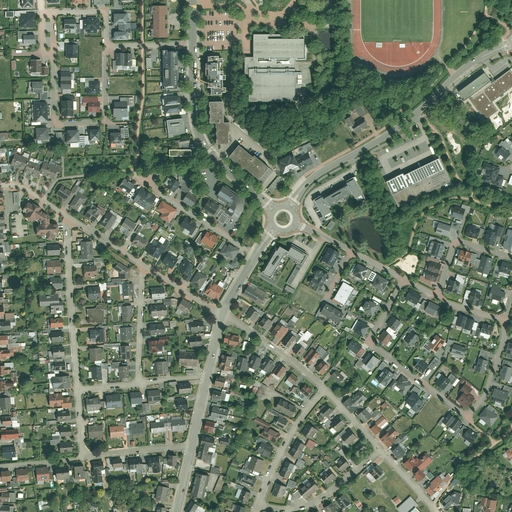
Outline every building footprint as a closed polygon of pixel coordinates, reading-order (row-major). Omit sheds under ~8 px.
[(164,5),(151,5),(151,16),(164,16),(164,5)] [(20,16),(20,27),(35,27),(35,13),(25,14),(25,11),(16,11),(16,16),(20,16)] [(127,13),(112,13),(113,25),(118,25),(118,28),(125,28),(125,24),(127,24),(127,13)] [(164,16),(151,16),(152,27),(164,27),(164,16)] [(87,29),(87,34),(98,33),(98,17),(87,17),(87,20),(83,20),(83,29),(87,29)] [(64,21),(65,31),(76,30),(77,34),(80,34),(80,25),(76,26),(76,20),(64,21)] [(164,27),(152,27),(152,38),(164,38),(164,27)] [(125,28),(118,28),(118,32),(112,32),(113,40),(127,40),(127,32),(126,32),(125,28)] [(22,39),(22,44),(34,44),(33,35),(26,36),(26,31),(17,32),(17,39),(22,39)] [(249,57),(245,57),(245,75),(250,75),(250,101),(295,101),(295,58),(303,58),(303,39),(267,39),(267,36),(253,36),(253,57),(249,57)] [(68,42),(68,59),(77,59),(77,42),(68,42)] [(176,51),(163,51),(164,60),(177,60),(176,51)] [(123,53),(115,53),(115,61),(112,61),(112,70),(116,70),(116,66),(123,66),(123,53)] [(208,87),(209,96),(219,95),(219,93),(223,93),(223,88),(221,88),(220,81),(223,80),(223,75),(221,75),(221,71),(218,71),(218,63),(220,63),(220,59),(216,59),(216,56),(205,56),(205,66),(203,66),(204,84),(206,84),(206,88),(208,87)] [(41,60),(30,60),(30,73),(37,73),(37,76),(48,76),(47,67),(41,67),(41,60)] [(177,60),(164,60),(164,70),(177,70),(177,60)] [(177,70),(164,70),(164,79),(177,79),(177,70)] [(485,73),(459,92),(465,101),(469,98),(485,120),(497,111),(491,103),(511,87),(511,73),(509,70),(492,82),(485,73)] [(60,72),(60,88),(70,88),(70,72),(60,72)] [(86,88),(86,94),(100,93),(99,81),(93,81),(93,78),(84,78),(84,82),(88,82),(88,88),(86,88)] [(177,79),(164,79),(164,88),(177,88),(177,79)] [(32,82),(32,93),(40,93),(40,99),(47,99),(47,92),(42,92),(42,82),(32,82)] [(179,96),(163,98),(164,106),(180,104),(179,96)] [(86,112),(100,112),(100,97),(87,97),(86,112)] [(115,103),(116,119),(128,118),(128,97),(120,98),(120,102),(115,103)] [(61,101),(61,116),(74,116),(74,111),(77,111),(77,104),(74,104),(74,101),(61,101)] [(46,102),(32,102),(32,112),(46,112),(46,102)] [(214,125),(214,145),(228,145),(228,124),(222,124),(221,103),(207,104),(207,125),(214,125)] [(180,104),(164,106),(165,114),(181,112),(180,104)] [(359,116),(365,113),(360,106),(355,109),(359,116)] [(46,112),(32,112),(32,122),(47,122),(46,112)] [(352,116),(345,120),(349,128),(351,126),(356,134),(368,127),(363,118),(355,122),(352,116)] [(166,118),(168,138),(173,137),(172,134),(184,133),(182,119),(171,120),(170,117),(166,118)] [(47,127),(35,128),(35,141),(42,140),(42,142),(52,142),(52,136),(48,136),(47,127)] [(120,133),(109,133),(110,144),(121,144),(121,138),(128,138),(127,128),(120,129),(120,133)] [(89,136),(83,136),(84,143),(98,142),(97,129),(89,130),(89,136)] [(78,131),(66,131),(66,143),(84,143),(83,136),(78,136),(78,131)] [(181,144),(189,143),(188,138),(175,141),(176,149),(182,147),(181,144)] [(239,147),(229,159),(243,171),(245,169),(259,182),(269,170),(255,158),(254,159),(239,147)] [(510,156),(501,147),(495,155),(504,163),(510,156)] [(39,174),(53,179),(57,168),(42,163),(41,167),(28,162),(29,159),(16,154),(12,165),(24,170),(23,173),(37,178),(39,174)] [(312,164),(307,154),(295,160),(299,168),(300,170),(312,164)] [(281,165),(278,166),(284,176),(299,168),(295,160),(292,155),(279,162),(281,165)] [(386,182),(399,208),(450,182),(439,159),(403,176),(402,174),(386,182)] [(500,170),(484,165),(482,170),(486,172),(482,183),(489,185),(490,183),(493,184),(492,186),(501,189),(504,179),(497,177),(500,170)] [(277,177),(267,189),(271,193),(282,181),(277,177)] [(179,184),(171,179),(166,187),(173,192),(179,184)] [(315,201),(326,219),(333,216),(328,207),(333,204),(334,206),(338,204),(337,202),(343,199),(344,201),(350,198),(348,196),(352,194),(357,202),(364,198),(353,179),(315,201)] [(125,180),(119,188),(128,194),(134,186),(125,180)] [(228,204),(217,220),(223,224),(225,222),(227,223),(232,216),(236,219),(243,207),(244,205),(244,203),(244,201),(242,199),(222,186),(215,196),(228,204)] [(60,187),(55,194),(66,200),(70,193),(60,187)] [(141,189),(133,200),(141,205),(148,193),(141,189)] [(79,192),(69,206),(77,211),(81,204),(83,206),(88,198),(79,192)] [(148,193),(141,205),(148,209),(155,198),(148,193)] [(183,202),(191,207),(196,200),(188,194),(183,202)] [(161,201),(156,209),(162,214),(160,217),(169,223),(176,211),(161,201)] [(208,201),(203,208),(214,214),(218,206),(208,201)] [(26,211),(22,216),(30,222),(33,218),(39,221),(39,226),(34,226),(34,232),(43,232),(43,238),(51,237),(50,233),(56,233),(55,224),(47,224),(47,216),(38,210),(39,209),(31,203),(30,205),(26,202),(22,208),(26,211)] [(84,217),(93,223),(97,217),(96,216),(100,210),(95,206),(91,212),(89,210),(84,217)] [(463,219),(465,210),(456,208),(453,217),(463,219)] [(108,213),(99,224),(108,230),(116,218),(108,213)] [(139,225),(145,216),(141,214),(136,223),(139,225)] [(118,230),(128,236),(135,225),(125,219),(118,230)] [(180,227),(189,233),(195,225),(186,219),(180,227)] [(326,228),(330,231),(335,223),(331,220),(326,228)] [(448,237),(452,227),(441,224),(438,234),(448,237)] [(477,239),(480,229),(468,226),(465,236),(477,239)] [(495,233),(488,230),(484,242),(492,244),(495,233)] [(511,231),(508,230),(503,247),(511,249),(511,231)] [(202,241),(211,247),(217,239),(207,232),(202,241)] [(137,235),(131,244),(141,249),(146,241),(137,235)] [(91,241),(80,242),(80,250),(92,250),(91,241)] [(442,244),(432,241),(428,253),(438,256),(442,244)] [(146,252),(155,257),(162,245),(157,242),(154,246),(151,244),(146,252)] [(60,255),(60,245),(48,246),(48,255),(60,255)] [(223,253),(232,259),(237,250),(228,245),(223,253)] [(277,249),(263,275),(272,280),(285,257),(302,266),(307,257),(292,248),(290,252),(281,247),(279,251),(277,249)] [(329,247),(321,262),(331,268),(340,252),(329,247)] [(92,250),(80,250),(81,259),(92,258),(92,250)] [(468,266),(471,253),(461,251),(458,263),(468,266)] [(161,262),(172,268),(177,260),(166,253),(161,262)] [(482,256),(478,272),(487,274),(491,259),(482,256)] [(236,257),(231,264),(236,267),(241,260),(236,257)] [(178,270),(185,275),(192,265),(184,260),(178,270)] [(60,272),(60,261),(46,262),(47,273),(60,272)] [(113,269),(119,273),(120,279),(129,278),(129,269),(118,262),(113,269)] [(438,274),(441,266),(430,262),(428,270),(438,274)] [(500,272),(510,276),(511,269),(511,265),(503,262),(500,272)] [(352,274),(363,280),(368,270),(358,264),(352,274)] [(97,276),(97,265),(83,266),(84,277),(97,276)] [(295,265),(287,283),(292,286),(300,267),(295,265)] [(197,269),(189,281),(199,289),(208,277),(197,269)] [(330,276),(316,269),(308,284),(322,291),(330,276)] [(436,282),(438,274),(428,270),(425,279),(436,282)] [(223,288),(225,290),(232,279),(226,275),(220,286),(223,288)] [(372,286),(382,291),(388,281),(378,275),(372,286)] [(50,289),(61,289),(61,279),(50,280),(50,289)] [(212,281),(204,293),(215,300),(223,288),(220,286),(212,281)] [(459,283),(450,281),(447,290),(456,293),(459,283)] [(343,282),(340,288),(352,294),(355,288),(343,282)] [(131,295),(130,284),(122,285),(123,295),(131,295)] [(293,294),(295,290),(286,285),(284,289),(293,294)] [(248,286),(243,294),(260,305),(265,297),(248,286)] [(101,298),(100,287),(88,289),(89,299),(101,298)] [(151,299),(166,298),(165,288),(151,289),(151,299)] [(340,288),(337,293),(349,299),(352,294),(340,288)] [(503,302),(506,293),(492,289),(489,298),(503,302)] [(406,298),(416,303),(420,296),(410,291),(406,298)] [(479,306),(482,295),(471,292),(468,303),(479,306)] [(337,293),(334,299),(346,305),(349,299),(337,293)] [(39,296),(39,306),(49,306),(49,311),(63,310),(63,301),(58,301),(58,295),(39,296)] [(170,306),(174,306),(187,314),(191,307),(175,297),(169,298),(170,306)] [(363,311),(371,315),(377,305),(369,301),(368,303),(366,302),(362,308),(364,309),(363,311)] [(424,311),(433,316),(438,307),(430,302),(424,311)] [(326,304),(321,313),(330,318),(335,310),(326,304)] [(131,306),(121,306),(122,322),(129,321),(129,317),(132,317),(131,306)] [(88,309),(90,324),(104,323),(103,308),(88,309)] [(259,313),(251,308),(246,316),(254,321),(259,313)] [(335,310),(330,318),(338,323),(344,315),(335,310)] [(463,329),(471,331),(474,321),(466,318),(466,317),(459,315),(456,326),(463,328),(463,329)] [(271,320),(264,316),(258,325),(264,330),(271,320)] [(400,322),(393,317),(387,325),(394,330),(400,322)] [(62,328),(62,320),(50,320),(50,329),(62,328)] [(0,321),(0,331),(11,331),(10,321),(0,321)] [(360,321),(354,331),(363,337),(369,327),(360,321)] [(192,332),(203,331),(203,322),(191,323),(192,332)] [(286,328),(279,323),(272,333),(278,338),(286,328)] [(482,332),(491,336),(494,328),(485,324),(482,332)] [(115,325),(115,329),(120,329),(120,335),(117,335),(117,340),(131,339),(131,327),(122,328),(122,325),(115,325)] [(90,333),(90,339),(95,338),(95,342),(105,342),(105,330),(95,331),(96,332),(90,333)] [(392,337),(384,331),(378,340),(386,346),(392,337)] [(411,331),(404,341),(410,346),(418,336),(411,331)] [(232,334),(226,332),(224,343),(230,344),(229,345),(238,347),(240,336),(232,335),(232,334)] [(51,342),(63,342),(62,333),(51,333),(51,342)] [(295,338),(290,334),(282,344),(287,348),(295,338)] [(445,342),(436,335),(428,345),(437,352),(445,342)] [(190,339),(191,348),(202,347),(201,337),(190,339)] [(149,342),(149,351),(163,351),(162,341),(149,342)] [(348,346),(357,354),(362,348),(353,341),(348,346)] [(305,350),(299,345),(293,352),(299,357),(305,350)] [(119,347),(120,360),(130,359),(129,346),(119,347)] [(465,358),(467,350),(454,346),(452,354),(465,358)] [(64,356),(64,347),(52,348),(53,357),(64,356)] [(89,349),(90,361),(101,360),(100,349),(89,349)] [(319,355),(313,350),(304,360),(310,365),(319,355)] [(178,365),(196,366),(197,352),(179,352),(178,365)] [(369,368),(376,359),(369,354),(362,362),(369,368)] [(219,369),(229,371),(232,358),(222,355),(219,369)] [(253,355),(249,367),(256,370),(261,359),(253,355)] [(248,359),(239,357),(237,369),(246,370),(248,359)] [(267,358),(260,368),(267,372),(274,362),(267,358)] [(475,371),(485,374),(488,362),(478,359),(475,371)] [(415,368),(423,374),(429,367),(421,360),(415,368)] [(65,370),(64,362),(55,363),(55,371),(65,370)] [(156,362),(157,374),(167,374),(166,362),(156,362)] [(329,367),(323,362),(316,369),(323,375),(329,367)] [(280,364),(273,372),(280,377),(286,369),(280,364)] [(118,367),(119,378),(128,378),(127,366),(118,367)] [(508,381),(511,368),(504,366),(503,370),(502,370),(500,374),(501,374),(500,378),(508,381)] [(91,368),(92,379),(101,378),(100,367),(91,368)] [(376,380),(384,386),(394,374),(386,368),(376,380)] [(345,378),(338,371),(333,376),(340,384),(345,378)] [(292,373),(287,380),(293,385),(298,379),(292,373)] [(442,375),(435,384),(443,390),(450,381),(442,375)] [(62,377),(63,388),(71,387),(70,376),(62,377)] [(215,384),(224,387),(227,379),(217,376),(215,384)] [(54,378),(55,389),(63,388),(62,377),(54,378)] [(398,392),(404,396),(411,387),(406,383),(408,380),(402,377),(395,386),(400,390),(398,392)] [(252,385),(260,388),(256,397),(263,399),(268,386),(254,380),(252,385)] [(176,386),(177,395),(191,393),(190,384),(176,386)] [(312,393),(311,391),(312,390),(305,384),(300,390),(297,388),(294,391),(305,401),(312,393)] [(458,400),(470,408),(474,400),(468,396),(472,390),(465,385),(460,391),(463,393),(458,400)] [(493,400),(505,403),(508,392),(495,389),(493,400)] [(148,402),(159,401),(158,391),(147,392),(148,402)] [(215,399),(214,401),(220,403),(223,393),(214,391),(212,398),(215,399)] [(343,403),(352,413),(357,409),(355,407),(367,398),(361,391),(349,401),(348,399),(343,403)] [(130,393),(131,404),(142,403),(141,392),(130,393)] [(417,413),(425,403),(419,398),(420,397),(413,392),(405,402),(412,407),(411,408),(417,413)] [(61,408),(71,407),(70,399),(62,400),(62,395),(49,395),(50,406),(61,406),(61,408)] [(107,408),(121,407),(120,395),(106,397),(107,408)] [(0,398),(0,408),(0,409),(9,409),(8,398),(0,398)] [(178,410),(188,409),(187,399),(176,400),(178,410)] [(277,408),(293,417),(297,408),(281,400),(277,408)] [(333,411),(328,404),(321,410),(326,417),(333,411)] [(214,406),(212,416),(219,418),(222,408),(214,406)] [(479,416),(491,426),(498,417),(486,407),(479,416)] [(222,408),(219,418),(227,420),(230,410),(222,408)] [(365,410),(358,415),(364,423),(371,417),(365,410)] [(56,421),(69,420),(69,412),(56,412),(56,421)] [(455,418),(449,414),(443,423),(450,427),(455,418)] [(0,417),(1,425),(11,424),(11,416),(0,417)] [(275,424),(284,429),(288,421),(280,417),(275,424)] [(370,428),(377,435),(381,431),(379,429),(387,422),(382,417),(370,428)] [(261,435),(276,443),(281,435),(270,429),(272,427),(255,418),(253,421),(259,424),(257,428),(263,431),(261,435)] [(345,424),(339,418),(331,424),(337,431),(345,424)] [(462,422),(455,418),(450,427),(456,431),(462,422)] [(171,432),(186,431),(185,419),(170,420),(171,432)] [(151,423),(152,434),(164,433),(163,422),(151,423)] [(214,424),(206,422),(204,432),(212,433),(214,424)] [(130,425),(132,437),(146,434),(144,423),(130,425)] [(316,429),(308,424),(303,433),(311,438),(316,429)] [(88,427),(90,438),(104,437),(102,425),(88,427)] [(109,427),(110,438),(124,437),(123,426),(109,427)] [(59,437),(71,436),(71,428),(59,428),(59,437)] [(379,437),(388,448),(394,442),(390,438),(397,433),(393,428),(387,433),(385,432),(379,437)] [(0,430),(0,441),(14,441),(14,438),(18,438),(18,429),(0,430)] [(479,436),(469,429),(463,436),(473,444),(479,436)] [(356,437),(350,430),(342,437),(348,444),(356,437)] [(203,437),(198,458),(205,460),(208,448),(213,449),(215,440),(203,437)] [(313,449),(316,443),(309,439),(306,446),(313,449)] [(298,441),(295,448),(302,451),(305,444),(298,441)] [(367,449),(361,442),(353,449),(359,456),(367,449)] [(60,452),(72,452),(72,443),(60,444),(60,452)] [(256,451),(268,458),(273,449),(261,443),(256,451)] [(397,446),(391,451),(399,459),(404,454),(397,446)] [(295,448),(291,455),(298,458),(302,451),(295,448)] [(1,449),(1,458),(15,457),(15,449),(1,449)] [(431,460),(426,454),(415,462),(420,469),(431,460)] [(175,456),(167,455),(166,465),(174,466),(175,456)] [(247,468),(259,473),(264,461),(252,456),(247,468)] [(455,464),(460,459),(457,456),(452,461),(455,464)] [(158,458),(147,459),(147,468),(152,467),(153,473),(160,473),(158,458)] [(302,468),(305,461),(298,458),(295,465),(302,468)] [(349,465),(343,458),(336,465),(342,472),(349,465)] [(122,468),(122,459),(111,460),(112,468),(122,468)] [(408,460),(403,464),(409,471),(414,467),(408,460)] [(103,461),(90,463),(93,484),(101,482),(100,470),(104,469),(103,461)] [(287,462),(284,469),(291,472),(294,465),(287,462)] [(83,465),(73,466),(74,473),(84,472),(83,465)] [(384,473),(378,465),(369,473),(376,480),(384,473)] [(69,478),(68,467),(56,468),(57,479),(69,478)] [(47,468),(35,469),(36,481),(48,480),(47,468)] [(284,469),(281,476),(288,479),(291,472),(284,469)] [(29,480),(28,470),(16,471),(17,481),(29,480)] [(336,478),(328,470),(321,477),(328,485),(336,478)] [(420,470),(413,475),(418,482),(425,477),(420,470)] [(0,481),(11,481),(10,471),(0,471),(0,481)] [(425,476),(430,480),(434,476),(430,471),(425,476)] [(240,483),(253,488),(257,479),(244,473),(240,483)] [(210,477),(197,474),(194,485),(207,488),(210,477)] [(445,484),(438,476),(430,483),(431,484),(425,490),(431,496),(445,484)] [(294,489),(296,482),(289,480),(287,486),(294,489)] [(318,488),(313,481),(298,491),(304,499),(318,488)] [(286,488),(277,484),(273,495),(281,499),(286,488)] [(207,488),(194,485),(191,496),(205,499),(207,488)] [(157,486),(155,500),(162,501),(165,488),(157,486)] [(246,502),(250,493),(242,490),(238,499),(246,502)] [(10,503),(11,493),(2,492),(1,502),(10,503)] [(452,504),(458,506),(462,494),(454,492),(452,498),(450,495),(441,504),(446,510),(452,504)] [(349,504),(343,495),(336,500),(343,509),(349,504)] [(419,506),(410,497),(398,509),(400,511),(419,511),(416,508),(419,506)] [(495,511),(498,501),(482,498),(481,505),(487,506),(485,511),(487,511),(495,511)] [(48,500),(38,502),(39,510),(49,508),(48,500)] [(192,501),(185,511),(194,511),(195,511),(199,506),(192,501)]
